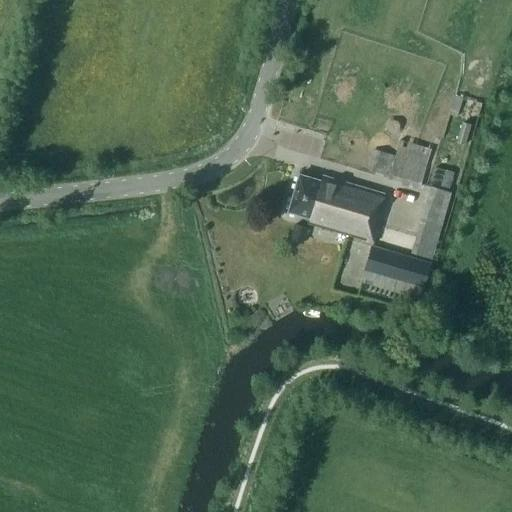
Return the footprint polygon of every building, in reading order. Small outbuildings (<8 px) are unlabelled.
[(400,140),(390,174),(420,183),(431,149),(400,140)] [(367,169),(388,176),(395,155),(373,148),(367,169)] [(451,192),(449,191),(454,172),(436,167),(411,252),(432,258),(451,192)] [(381,208),(385,194),(322,175),(321,180),(299,174),(288,212),(309,218),(308,223),(373,242),(383,209),(381,208)] [(291,239),(303,243),(307,227),(296,224),(291,239)] [(365,269),(424,287),(431,263),(371,246),(365,269)]
